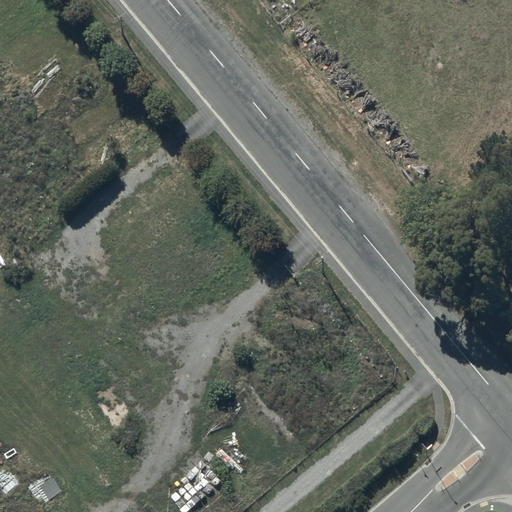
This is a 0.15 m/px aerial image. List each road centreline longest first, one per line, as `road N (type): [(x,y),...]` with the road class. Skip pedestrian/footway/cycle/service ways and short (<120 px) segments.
road 1 (residential): [(167,0),(511,413)]
road 2 (residential): [(413,511),(511,424)]
